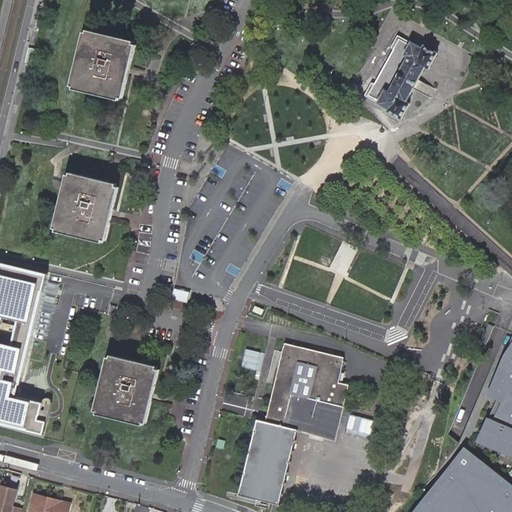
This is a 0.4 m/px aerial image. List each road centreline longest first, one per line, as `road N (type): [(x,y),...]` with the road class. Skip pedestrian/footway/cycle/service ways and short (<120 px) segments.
road 1 (residential): [(246,0),(186,118),(138,278),(144,304),(221,331)]
road 2 (residential): [(221,331),(294,207),(511,298)]
road 3 (unknown): [(218,345),(115,328),(98,339),(56,399)]
road 4 (residential): [(183,500),(0,450)]
road 5 (residential): [(221,331),(183,500)]
road 6 (tertiary): [(0,132),(32,0)]
